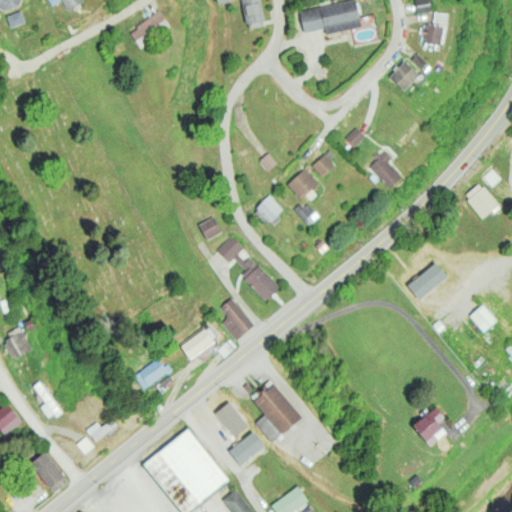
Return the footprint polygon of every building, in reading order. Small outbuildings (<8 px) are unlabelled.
[(0,0),(0,6),(13,12),(17,0),(0,0)] [(59,0),(60,0),(68,10),(82,0),(48,0),(52,5),(59,0)] [(265,25),(259,0),(241,0),(247,28),(265,25)] [(325,33),(361,26),(355,0),(348,0),(298,9),(303,31),(324,28),(325,33)] [(413,0),(415,12),(431,10),(429,0),(413,0)] [(6,15),(10,27),(24,22),(21,10),(6,15)] [(169,25),(159,10),(128,31),(139,46),(169,25)] [(439,44),(443,27),(423,23),(419,40),(439,44)] [(410,59),(420,68),(426,61),(416,52),(410,59)] [(402,90),(419,74),(404,59),(388,74),(402,90)] [(344,137),(353,146),(364,135),(356,126),(344,137)] [(368,166),(388,188),(401,176),(387,160),(391,157),(382,147),(372,157),(375,159),(368,166)] [(322,177),(337,162),(326,151),(311,165),(322,177)] [(267,170),(276,162),(268,152),(259,159),(267,170)] [(286,184),(300,199),(318,182),(304,167),(286,184)] [(498,206),(480,182),(463,194),(482,218),(498,206)] [(269,225),(284,211),(269,195),(254,209),(269,225)] [(294,209),(307,225),(318,215),(305,200),(294,209)] [(221,231),(213,215),(198,223),(206,239),(221,231)] [(216,248),(229,262),(233,258),(246,271),(241,276),(265,300),(279,286),(230,235),(216,248)] [(444,297),(423,272),(407,286),(428,311),(444,297)] [(465,284),(458,276),(447,284),(454,293),(465,284)] [(253,324),(230,297),(219,307),(227,316),(220,322),(235,340),(253,324)] [(469,315),(483,331),(496,319),(482,303),(469,315)] [(7,332),(10,338),(2,342),(12,359),(31,348),(18,325),(7,332)] [(180,343),(188,357),(213,344),(206,329),(180,343)] [(171,368),(167,362),(163,365),(157,357),(133,374),(143,388),(171,368)] [(511,382),(511,380),(505,373),(492,385),(500,394),(511,382)] [(258,389),(261,393),(253,400),(264,414),(254,422),(271,442),(301,417),(270,379),(258,389)] [(45,402),(40,406),(48,418),(60,410),(40,380),(33,385),(45,402)] [(21,421),(7,402),(0,407),(0,429),(3,434),(21,421)] [(241,444),(254,431),(229,404),(216,416),(241,444)] [(438,421),(443,417),(435,406),(412,424),(429,445),(446,431),(438,421)] [(96,421),(86,429),(95,441),(116,424),(111,417),(100,426),(96,421)] [(143,462),(181,511),(185,511),(228,479),(201,444),(211,437),(204,427),(193,435),(187,428),(143,462)] [(84,453),(93,445),(85,435),(76,443),(84,453)] [(242,467),(255,457),(243,442),(230,452),(242,467)] [(54,492),(68,480),(44,451),(29,462),(54,492)] [(275,511),(289,511),(307,499),(297,485),(270,504),(275,511)] [(254,511),(235,487),(221,499),(230,511),(254,511)]
